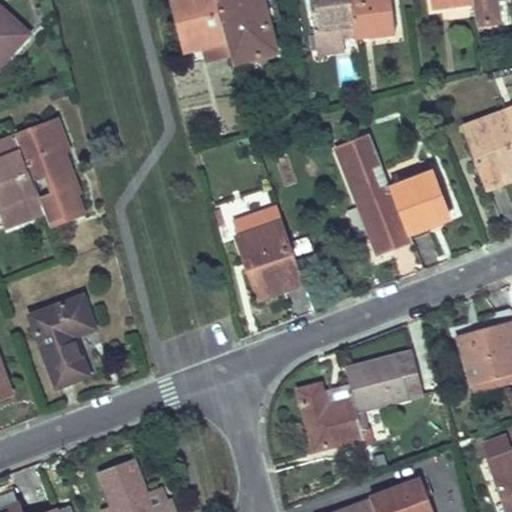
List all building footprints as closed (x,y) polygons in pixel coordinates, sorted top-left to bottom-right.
[(171,0),(185,50),(225,40),(215,0),(171,0)] [(261,0),(215,0),(225,40),(235,75),(243,74),(239,61),(275,52),(261,0)] [(309,0),(313,24),(333,22),(333,27),(353,25),(349,0),(309,0)] [(349,0),(353,25),(354,30),(374,28),(375,35),(394,32),(390,0),(349,0)] [(430,0),(431,9),(472,4),(472,0),(430,0)] [(472,0),(472,4),(475,23),(498,21),(495,0),(472,0)] [(0,65),(29,34),(0,6),(0,65)] [(333,22),(313,24),(314,31),(333,27),(333,22)] [(374,28),(354,30),(355,38),(375,35),(374,28)] [(511,128),(505,110),(463,126),(486,190),(511,180),(511,128)] [(57,120),(15,136),(44,213),(50,226),(83,214),(75,194),(78,192),(63,153),(68,151),(57,120)] [(369,134),(336,147),(379,255),(412,243),(408,232),(391,188),(369,134)] [(15,136),(0,141),(0,188),(1,192),(0,191),(0,208),(7,227),(44,213),(15,136)] [(431,172),(391,188),(408,232),(429,225),(426,220),(448,212),(431,172)] [(277,207),(233,221),(238,238),(282,222),(277,207)] [(304,282),(282,222),(238,238),(237,239),(244,261),(248,260),(261,298),(304,282)] [(83,296),(31,316),(57,387),(83,378),(78,362),(83,359),(75,336),(95,328),(83,296)] [(499,325),(458,335),(473,392),(504,384),(502,376),(511,373),(511,315),(511,313),(497,317),(499,325)] [(407,354),(398,356),(409,397),(417,396),(407,354)] [(398,356),(346,370),(349,385),(365,445),(394,437),(390,423),(368,428),(363,410),(409,397),(398,356)] [(89,375),(83,359),(78,362),(83,378),(89,375)] [(0,363),(0,397),(11,394),(0,363)] [(511,373),(502,376),(504,384),(511,381),(511,373)] [(320,385),(300,389),(315,448),(358,437),(360,443),(357,443),(361,457),(368,456),(365,445),(349,385),(321,392),(320,385)] [(511,511),(511,449),(511,448),(488,457),(508,511),(511,511)] [(326,457),(274,470),(281,496),(332,483),(326,457)] [(134,459),(99,473),(111,507),(115,507),(116,511),(174,511),(170,498),(163,500),(150,506),(146,495),(134,459)] [(433,511),(421,478),(370,497),(375,511),(433,511)] [(159,490),(146,495),(150,506),(163,500),(159,490)] [(375,511),(370,497),(330,511),(375,511)]
